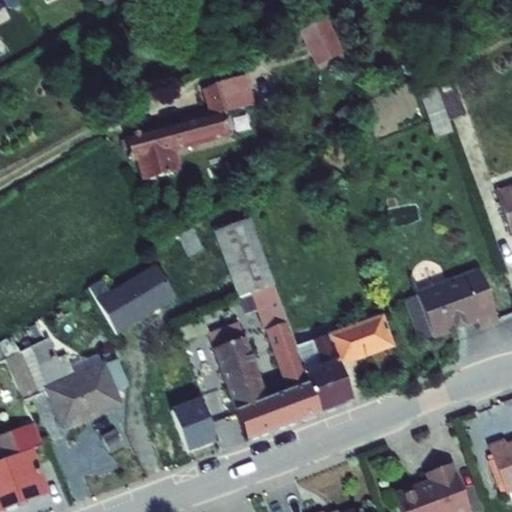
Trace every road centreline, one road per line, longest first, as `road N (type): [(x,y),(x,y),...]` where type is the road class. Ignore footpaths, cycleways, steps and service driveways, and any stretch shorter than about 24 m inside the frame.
road 1 (residential): [(511,368),(135,511)]
road 2 (unknown): [(0,178),(74,136),(272,53)]
